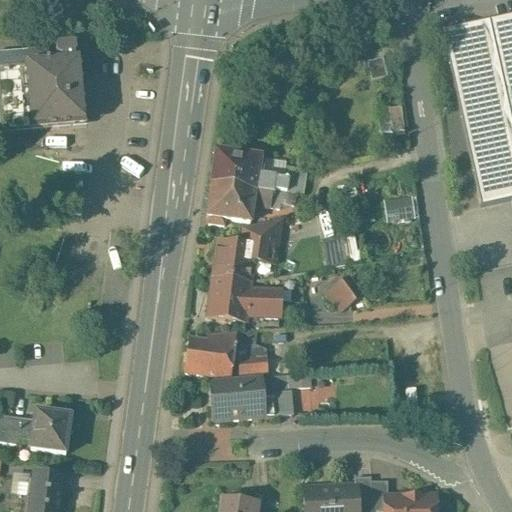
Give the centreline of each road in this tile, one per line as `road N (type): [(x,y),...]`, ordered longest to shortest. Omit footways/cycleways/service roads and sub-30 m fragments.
road 1 (residential): [(403,0),(467,390),(487,478),(506,511)]
road 2 (secondary): [(199,0),(128,511)]
